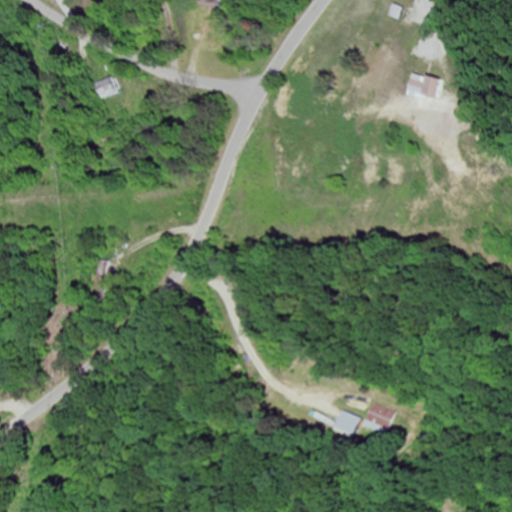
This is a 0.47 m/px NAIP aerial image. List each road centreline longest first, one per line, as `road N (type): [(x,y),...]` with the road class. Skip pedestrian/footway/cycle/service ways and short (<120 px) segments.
road 1 (secondary): [(0,443),(148,320),(194,244),(260,97),(326,0)]
road 2 (residential): [(260,97),(169,76),(34,0)]
